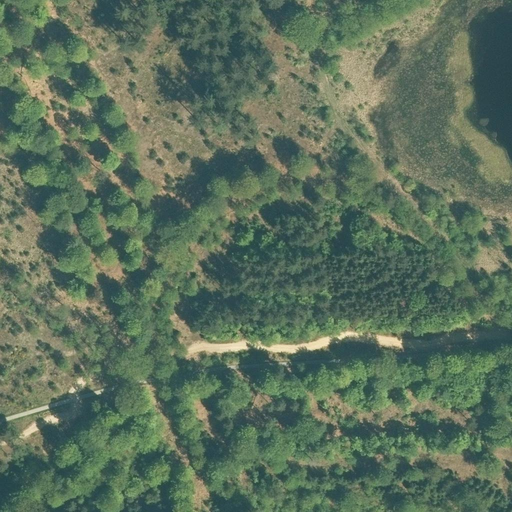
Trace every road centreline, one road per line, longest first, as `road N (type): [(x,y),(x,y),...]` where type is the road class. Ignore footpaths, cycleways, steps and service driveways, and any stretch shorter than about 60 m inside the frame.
road 1 (track): [(153,368),(205,348),(301,349),(346,337),(433,344),(511,334)]
road 2 (track): [(389,194),(315,179),(267,187),(222,209),(166,276),(156,303),(153,368)]
road 3 (track): [(313,0),(328,90),(389,194)]
road 4 (track): [(511,329),(433,227),(389,194)]
road 5 (track): [(0,444),(67,415),(78,384),(124,366)]
road 6 (track): [(0,277),(124,366)]
